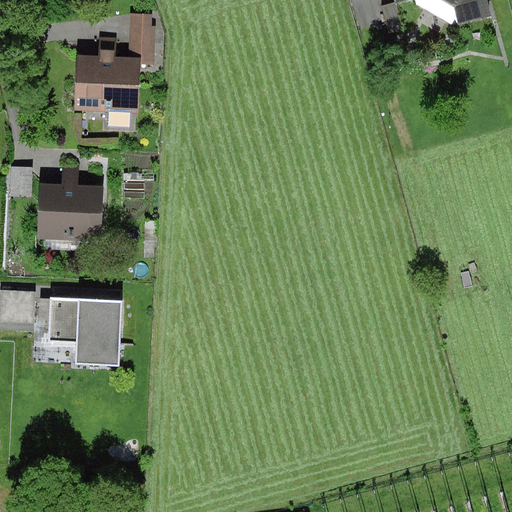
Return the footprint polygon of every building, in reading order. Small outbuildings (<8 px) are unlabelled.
[(390,0),(384,2),(393,28),(408,24),(399,0),(390,0)] [(408,0),(409,3),(418,0),(445,0),(465,14),(470,31),(503,21),(496,0),(408,0)] [(107,59),(92,56),(94,115),(157,113),(155,66),(163,20),(137,16),(135,49),(107,50),(107,59)] [(69,188),(56,188),(57,243),(119,243),(118,194),(91,194),(91,174),(69,174),(69,188)] [(41,294),(6,293),(4,328),(44,330),(45,324),(53,324),(54,301),(44,300),(41,294)] [(136,301),(63,298),(60,339),(89,341),(88,362),(132,365),(136,301)]
